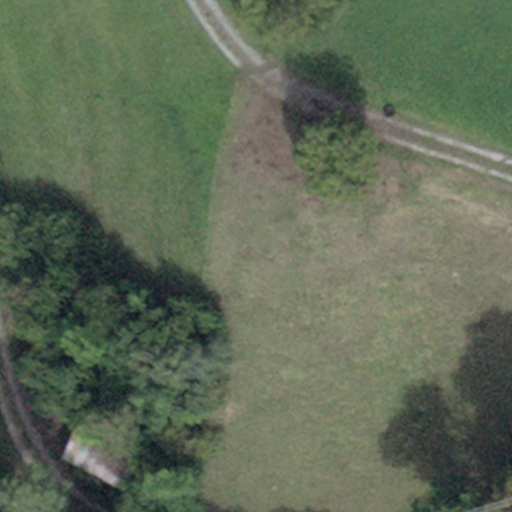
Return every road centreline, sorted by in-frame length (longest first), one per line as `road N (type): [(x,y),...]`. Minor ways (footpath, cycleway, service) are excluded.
road 1 (track): [(511,174),(288,90),(236,53),(201,0)]
road 2 (track): [(0,374),(29,445),(57,485),(90,511)]
